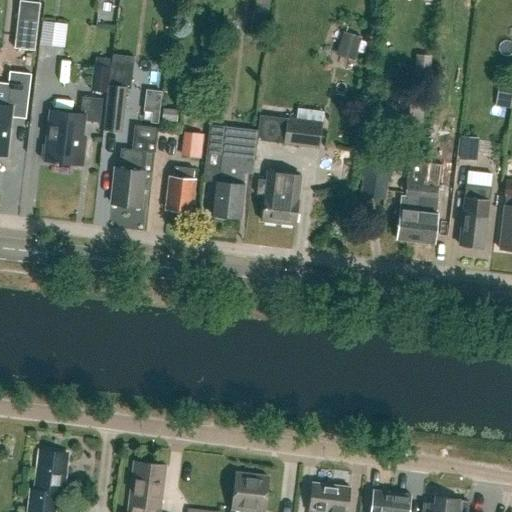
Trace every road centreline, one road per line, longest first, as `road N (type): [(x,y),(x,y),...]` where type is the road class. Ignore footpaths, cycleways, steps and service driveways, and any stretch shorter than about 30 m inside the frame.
road 1 (unclassified): [(511,475),(0,407)]
road 2 (tertiary): [(511,308),(0,248)]
